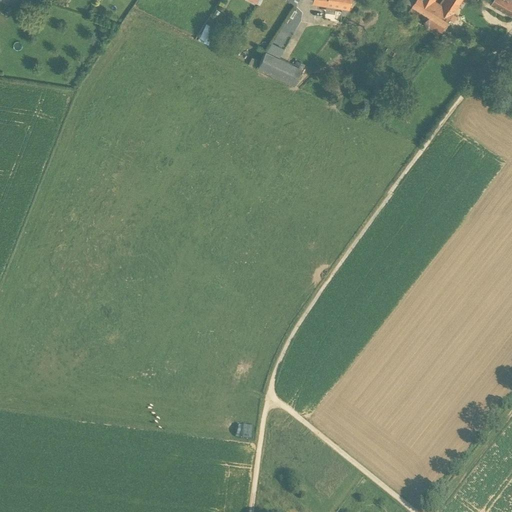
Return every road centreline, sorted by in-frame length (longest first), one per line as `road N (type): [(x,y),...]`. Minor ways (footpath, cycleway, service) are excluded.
road 1 (track): [(511,32),(284,347),(268,397),(252,511)]
road 2 (track): [(268,397),(416,511)]
road 3 (track): [(511,413),(435,511)]
